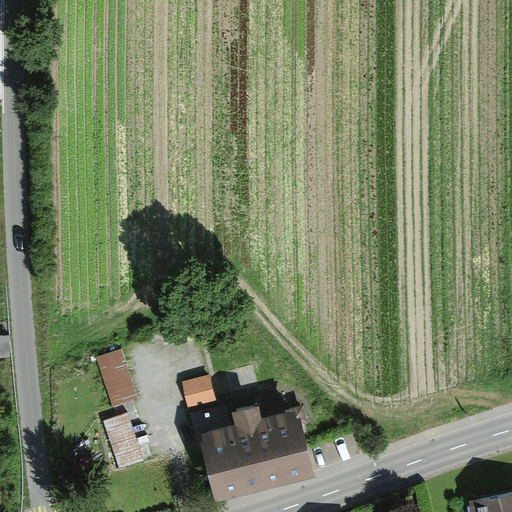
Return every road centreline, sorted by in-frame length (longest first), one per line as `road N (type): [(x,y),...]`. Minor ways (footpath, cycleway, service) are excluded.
road 1 (primary): [(48,511),(22,327),(10,0)]
road 2 (secondary): [(278,511),(511,429)]
